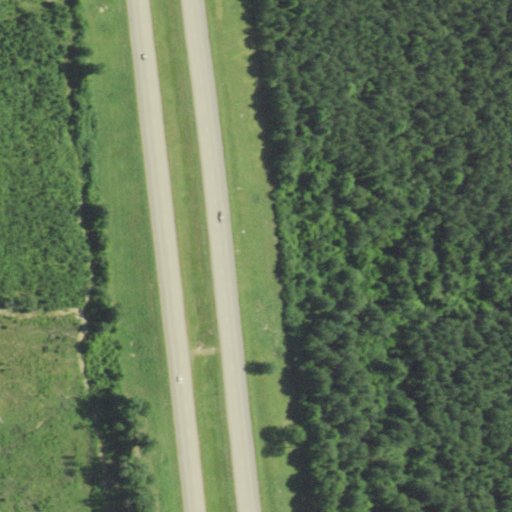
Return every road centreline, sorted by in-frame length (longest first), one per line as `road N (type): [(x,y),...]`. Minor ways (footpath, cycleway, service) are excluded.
road 1 (motorway): [(243,511),(187,0)]
road 2 (motorway): [(138,36),(194,511)]
